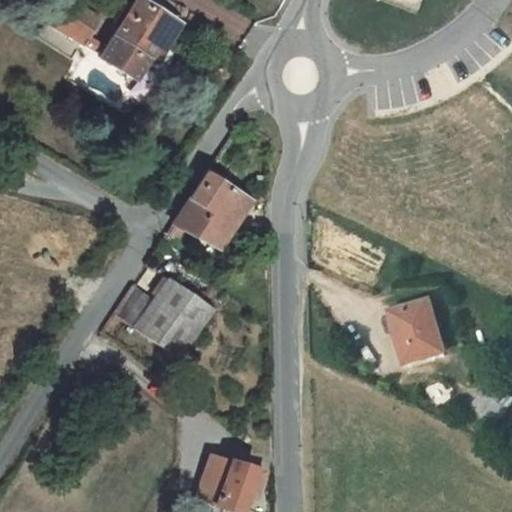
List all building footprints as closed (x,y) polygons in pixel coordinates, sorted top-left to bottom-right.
[(72,4),(64,0),(61,0),(48,21),(57,27),(72,4)] [(121,22),(100,57),(134,78),(146,59),(155,45),(163,49),(177,25),(136,0),(135,0),(131,7),(125,4),(116,19),(121,22)] [(72,4),(57,27),(85,44),(100,20),(72,3),(72,4)] [(163,49),(155,45),(146,59),(153,64),(163,49)] [(182,231),(217,249),(247,201),(204,175),(171,225),(169,229),(167,231),(178,238),(182,231)] [(177,359),(212,309),(167,278),(152,300),(133,327),(132,328),(177,359)] [(112,314),(133,327),(152,300),(130,286),(112,314)] [(430,300),(390,312),(405,364),(444,353),(438,331),(439,331),(430,300)] [(474,409),(492,427),(511,406),(511,397),(494,381),(471,406),(474,409)] [(226,460),(221,474),(213,471),(201,503),(228,511),(238,511),(244,496),(253,500),(263,472),(226,460)]
